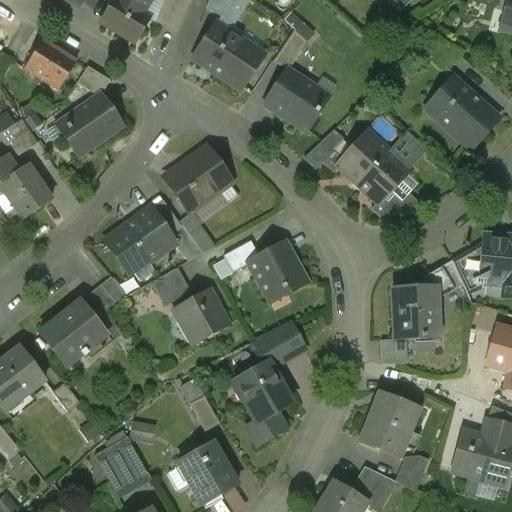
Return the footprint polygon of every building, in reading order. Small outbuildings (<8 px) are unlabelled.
[(60,0),(78,10),(83,0),(60,0)] [(117,0),(115,0),(100,24),(132,44),(148,18),(141,14),(117,0)] [(150,0),(117,0),(141,14),(150,0)] [(183,0),(163,0),(153,24),(176,34),(190,3),(183,0)] [(209,0),(204,11),(221,19),(233,0),(209,0)] [(388,0),(401,12),(412,1),(410,0),(388,0)] [(511,0),(507,0),(499,31),(511,34),(511,0)] [(258,55),(214,26),(192,60),(216,76),(217,74),(234,86),(234,87),(236,89),(258,55)] [(293,32),(275,58),(290,68),(306,44),(293,32)] [(461,55),(432,37),(417,54),(449,83),(452,80),(453,79),(446,72),(461,55)] [(42,43),(23,71),(57,92),(75,64),(42,43)] [(0,55),(0,76),(10,62),(0,55)] [(109,83),(86,69),(75,86),(92,96),(98,91),(102,94),(109,83)] [(327,99),(285,71),(262,106),(303,133),(314,117),(315,118),(327,99)] [(493,118),(452,80),(449,83),(424,111),(466,148),(493,118)] [(99,96),(55,127),(77,159),(121,129),(99,96)] [(20,122),(0,135),(0,141),(13,161),(36,145),(20,122)] [(331,133),(303,160),(315,172),(321,165),(333,152),(340,144),(331,133)] [(343,160),(335,168),(337,170),(356,187),(387,153),(366,134),(343,160)] [(205,151),(163,180),(178,201),(177,204),(184,213),(187,213),(189,216),(216,198),(214,195),(229,184),(205,151)] [(333,152),(321,165),(332,175),(337,170),(335,168),(343,160),(333,152)] [(387,153),(356,187),(375,205),(377,206),(381,202),(408,172),(387,153)] [(6,159),(0,163),(0,185),(17,174),(6,159)] [(17,174),(0,185),(0,191),(21,222),(51,201),(27,167),(17,174)] [(404,193),(393,197),(385,206),(394,215),(399,219),(413,214),(412,213),(422,209),(404,193)] [(381,202),(377,206),(375,205),(369,211),(381,221),(394,215),(385,206),(381,202)] [(149,210),(123,229),(124,230),(109,241),(108,239),(107,240),(132,276),(134,275),(132,273),(157,256),(158,257),(174,247),(174,246),(168,236),(149,210)] [(201,256),(181,227),(168,236),(174,246),(174,247),(187,264),(201,256)] [(511,241),(489,239),(488,242),(484,282),(484,287),(504,289),(505,283),(511,283),(511,241)] [(488,242),(451,264),(461,287),(475,281),(484,282),(488,242)] [(249,243),(222,258),(232,275),(247,266),(247,265),(258,259),(249,243)] [(258,259),(247,265),(247,266),(266,300),(284,291),(286,296),(306,285),(284,244),(258,259)] [(450,263),(417,282),(418,290),(435,289),(435,301),(461,287),(451,264),(450,263)] [(189,293),(176,270),(150,285),(163,308),(189,293)] [(125,298),(110,279),(99,287),(115,307),(125,298)] [(115,307),(99,287),(88,297),(98,309),(99,309),(104,315),(115,307)] [(418,290),(391,291),(394,342),(405,341),(437,340),(435,301),(435,289),(418,290)] [(208,292),(172,312),(192,348),(228,328),(208,292)] [(78,303),(38,335),(65,370),(104,339),(105,338),(89,317),(78,303)] [(104,315),(99,309),(98,309),(89,317),(105,338),(104,339),(109,345),(121,336),(104,315)] [(288,326),(276,332),(290,358),(302,352),(288,326)] [(511,333),(496,329),(485,367),(511,374),(511,376),(508,391),(511,391),(511,333)] [(276,332),(262,340),(277,367),(290,359),(290,358),(276,332)] [(394,342),(379,343),(380,367),(406,366),(405,341),(394,342)] [(18,352),(3,363),(2,362),(0,363),(0,409),(3,414),(44,383),(19,350),(17,351),(18,352)] [(267,366),(232,385),(254,424),(245,429),(256,448),(284,432),(274,414),(290,405),(267,366)] [(63,386),(51,395),(66,415),(78,405),(63,386)] [(511,401),(511,398),(484,391),(481,404),(490,408),(508,415),(511,401)] [(418,410),(379,395),(359,445),(398,460),(418,410)] [(219,426),(203,398),(188,406),(204,434),(219,426)] [(511,416),(508,415),(490,408),(485,422),(511,429),(511,416)] [(511,429),(485,422),(481,439),(462,434),(451,474),(502,487),(511,449),(511,447),(511,444),(511,429)] [(155,441),(155,424),(132,423),(131,440),(155,441)] [(0,429),(0,455),(6,463),(19,453),(0,429)] [(126,439),(93,458),(94,459),(99,456),(120,493),(146,478),(149,483),(151,483),(126,439)] [(211,445),(176,464),(200,506),(217,496),(218,498),(236,488),(211,445)] [(415,466),(403,461),(394,484),(395,485),(414,494),(428,462),(418,458),(415,466)] [(394,484),(363,469),(348,495),(365,506),(364,507),(372,511),(378,511),(395,485),(394,484)] [(348,495),(332,486),(315,511),(360,511),(364,507),(365,506),(348,495)]
